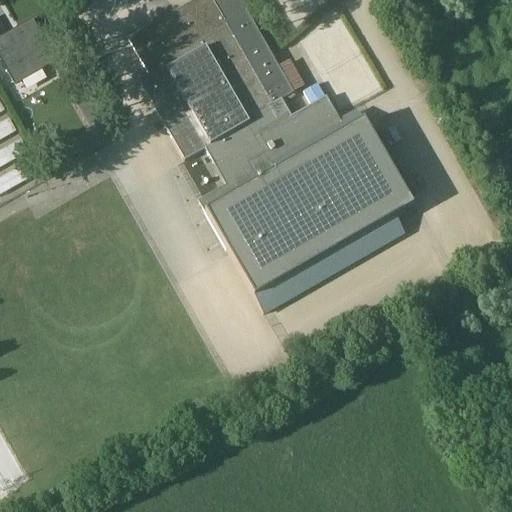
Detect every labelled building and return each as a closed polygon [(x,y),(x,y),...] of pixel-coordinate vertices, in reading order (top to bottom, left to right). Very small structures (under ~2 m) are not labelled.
[(204,152),(206,156),(285,110),(280,102),(291,95),(244,15),(225,26),(209,0),(198,0),(128,41),(148,77),(138,83),(184,163),(204,152)] [(0,60),(14,85),(53,63),(31,24),(0,41),(0,60)] [(285,110),(206,156),(225,189),(198,204),(262,317),(403,236),(394,219),(411,209),(356,114),(339,124),(325,99),(290,119),(285,110)] [(0,154),(14,148),(8,135),(0,138),(0,154)] [(11,159),(0,164),(0,182),(18,173),(11,159)]
